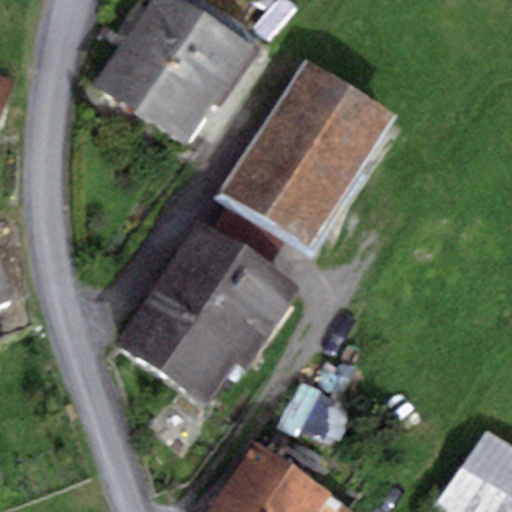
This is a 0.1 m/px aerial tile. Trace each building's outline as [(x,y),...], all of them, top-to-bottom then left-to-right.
[(188,146),(252,45),(181,0),(152,0),(97,88),(188,146)] [(308,249),(395,117),(308,60),(221,192),(232,198),(290,237),(308,249)] [(0,122),(12,82),(0,77),(0,122)] [(290,237),(232,198),(211,230),(269,269),(290,237)] [(211,230),(197,220),(112,345),(206,408),(235,365),(245,372),(300,290),(269,269),(211,230)] [(0,305),(13,300),(0,268),(0,305)] [(511,511),(511,449),(486,432),(435,509),(439,511),(511,511)] [(318,511),(328,498),(331,494),(255,442),(206,511),(318,511)] [(347,511),(328,498),(318,511),(347,511)]
